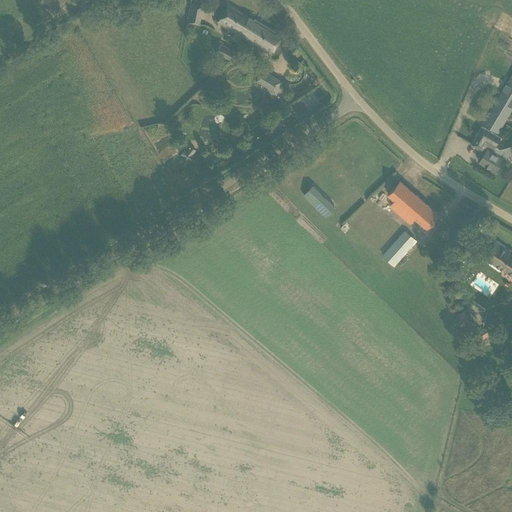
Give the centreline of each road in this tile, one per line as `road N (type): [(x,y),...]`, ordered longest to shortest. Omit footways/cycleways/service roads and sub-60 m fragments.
road 1 (unclassified): [(0,321),(355,95)]
road 2 (unclassified): [(511,220),(416,158),(355,95)]
road 3 (unclassified): [(355,95),(280,0)]
